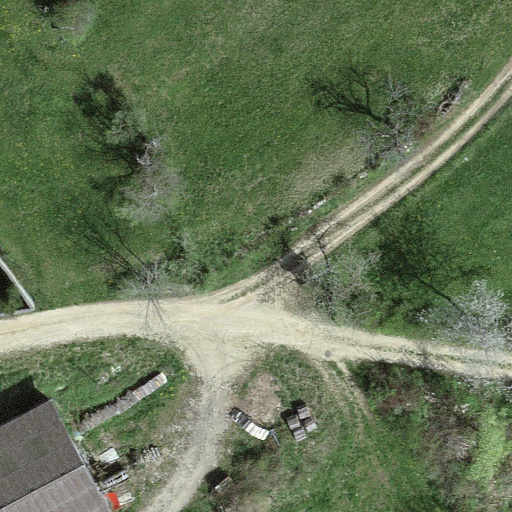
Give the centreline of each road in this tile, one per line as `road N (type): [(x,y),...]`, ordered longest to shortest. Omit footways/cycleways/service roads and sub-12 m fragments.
road 1 (track): [(511,367),(215,329),(0,343)]
road 2 (track): [(215,329),(422,165),(511,79)]
